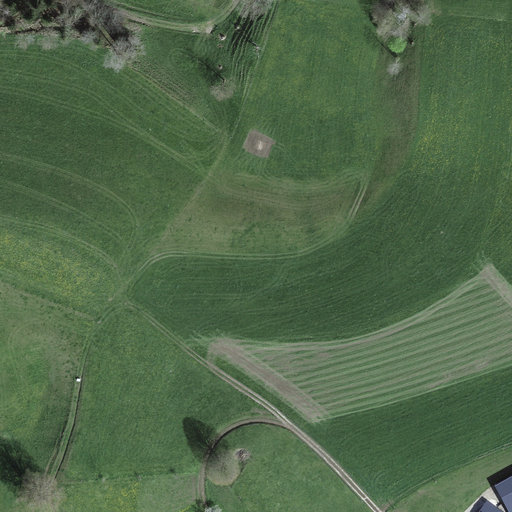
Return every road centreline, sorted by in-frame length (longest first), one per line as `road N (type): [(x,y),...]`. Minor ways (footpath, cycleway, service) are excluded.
road 1 (track): [(204,507),(201,473),(212,444),(238,423),(271,420),(284,423),(376,511)]
road 2 (track): [(125,301),(284,423)]
road 3 (track): [(51,0),(191,28),(216,22),(238,0)]
